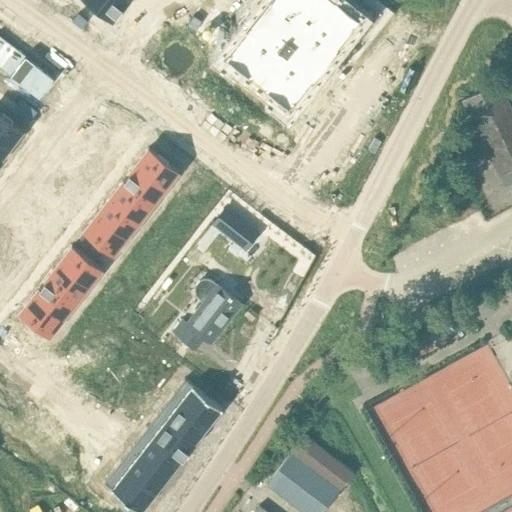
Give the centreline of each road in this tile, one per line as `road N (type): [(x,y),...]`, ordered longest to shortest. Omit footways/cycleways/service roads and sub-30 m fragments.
road 1 (residential): [(344,251),(109,68)]
road 2 (tertiary): [(184,511),(335,269)]
road 3 (tertiary): [(473,0),(344,251)]
road 4 (residential): [(335,269),(397,285),(511,223)]
road 5 (residential): [(0,208),(109,68)]
